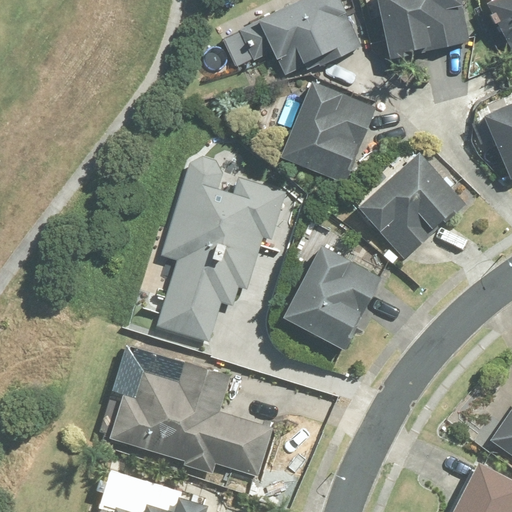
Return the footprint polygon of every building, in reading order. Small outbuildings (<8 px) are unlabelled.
[(339,0),(278,0),(254,11),(256,16),(238,24),(254,58),(271,50),(273,54),(276,52),(285,71),(303,63),(301,59),(322,50),(326,60),(360,44),(339,0)] [(375,0),(388,56),(469,38),(460,0),(375,0)] [(511,0),(484,0),(511,49),(511,0)] [(373,104),(307,78),(276,154),(343,180),(373,104)] [(511,97),(481,111),(509,176),(511,175),(511,97)] [(415,147),(355,203),(402,256),(463,201),(415,147)] [(187,160),(160,253),(176,258),(155,324),(209,340),(221,300),(233,304),(239,285),(247,287),(262,235),(271,239),(285,190),(237,176),(233,191),(217,187),(221,173),(214,158),(202,155),(187,160)] [(278,313),(343,347),(382,277),(318,242),(278,313)] [(121,393),(107,436),(184,460),(183,462),(213,471),(215,462),(258,475),(273,427),(218,411),(229,374),(184,361),(178,380),(175,379),(178,369),(165,365),(161,376),(141,369),(132,396),(121,393)] [(511,405),(489,437),(511,453),(511,405)] [(446,511),(508,511),(511,505),(511,478),(474,459),(446,511)] [(202,511),(206,504),(176,494),(171,509),(143,501),(139,511),(138,511),(111,503),(108,511),(202,511)]
